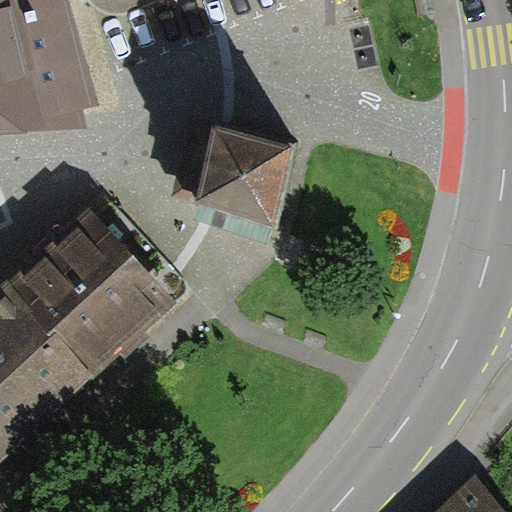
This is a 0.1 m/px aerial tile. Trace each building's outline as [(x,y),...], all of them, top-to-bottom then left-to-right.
[(52,0),(0,0),(0,126),(76,124),(74,105),(95,102),(52,0)] [(292,148),(211,127),(191,202),(272,224),(292,148)] [(81,216),(0,285),(0,293),(72,376),(155,302),(81,216)] [(0,293),(0,442),(72,376),(0,293)] [(495,511),(463,480),(431,511),(495,511)]
